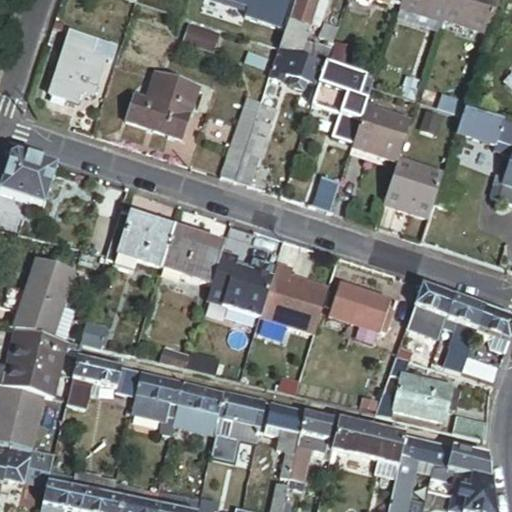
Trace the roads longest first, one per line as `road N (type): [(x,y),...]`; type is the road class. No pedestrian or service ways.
road 1 (residential): [(0,134),(511,305)]
road 2 (residential): [(39,0),(0,120)]
